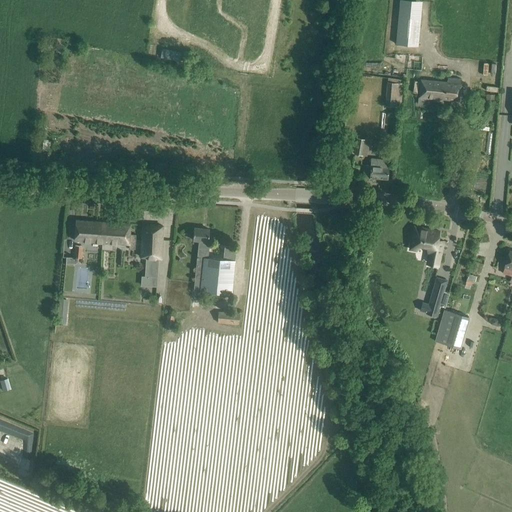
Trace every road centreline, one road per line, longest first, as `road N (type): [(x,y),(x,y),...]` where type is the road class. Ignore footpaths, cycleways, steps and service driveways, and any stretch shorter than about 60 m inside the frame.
road 1 (track): [(441,511),(411,387),(357,307),(355,214)]
road 2 (secondary): [(0,180),(295,195)]
road 3 (secondary): [(511,226),(392,200),(295,195)]
road 4 (track): [(236,193),(241,84),(182,59)]
